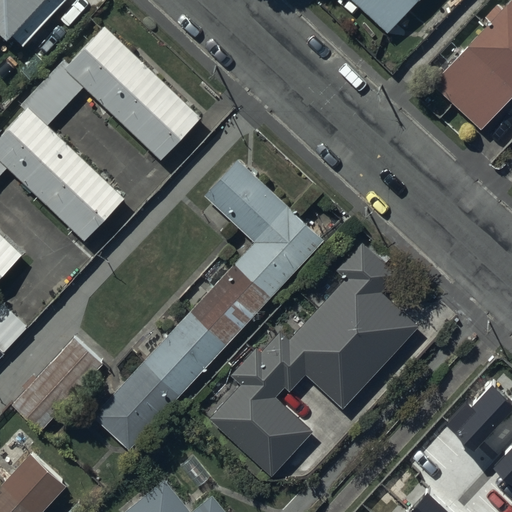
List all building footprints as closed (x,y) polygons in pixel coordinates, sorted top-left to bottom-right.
[(0,0),(0,26),(7,33),(38,0),(0,0)] [(359,0),(388,26),(411,0),(359,0)] [(511,0),(507,0),(433,80),(483,126),(511,93),(511,0)] [(202,114),(106,22),(65,64),(162,156),(202,114)] [(125,194),(29,102),(0,132),(0,155),(85,237),(125,194)] [(326,237),(239,157),(207,192),(257,238),(94,413),(130,447),(326,237)] [(0,275),(24,251),(0,228),(0,275)] [(399,272),(363,239),(338,266),(347,274),(290,336),(281,328),(262,349),(257,345),(232,373),(242,382),(211,416),(273,472),(313,428),(276,394),(285,384),(291,390),(307,373),(344,407),(420,323),(383,289),(399,272)] [(0,293),(0,343),(4,347),(29,322),(1,293),(0,293)] [(75,336),(13,403),(41,429),(103,362),(75,336)] [(511,397),(491,379),(449,425),(473,447),(511,405),(511,397)] [(0,511),(37,511),(68,478),(33,446),(0,482),(0,511)] [(511,446),(494,466),(511,482),(511,446)] [(192,509),(165,475),(122,510),(124,511),(231,511),(214,491),(192,509)] [(451,511),(427,489),(406,511),(451,511)]
